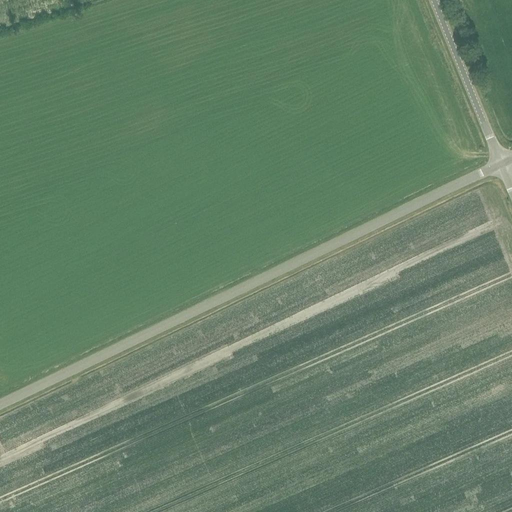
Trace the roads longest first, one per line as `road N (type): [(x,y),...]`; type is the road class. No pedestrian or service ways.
road 1 (unclassified): [(0,407),(500,164)]
road 2 (unclassified): [(500,164),(434,0)]
